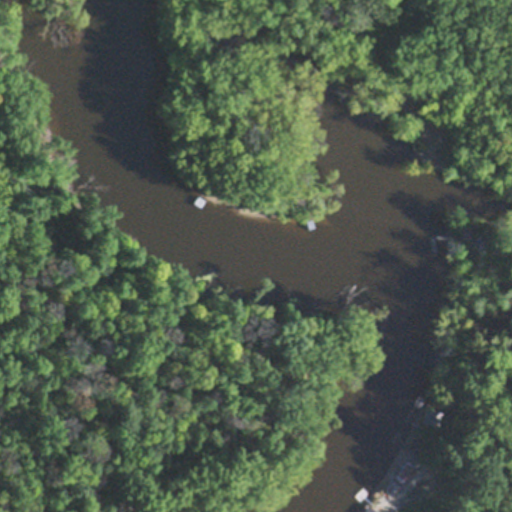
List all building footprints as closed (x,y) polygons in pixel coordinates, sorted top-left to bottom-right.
[(461,216),(467,216),(467,218),(470,218),(470,226),(467,226),(467,230),(461,230),(461,216)] [(475,236),(478,231),(487,239),(483,243),(475,236)] [(470,240),(474,236),(481,242),(479,244),(481,246),(479,248),(470,240)] [(425,403),(437,409),(431,421),(420,415),(425,403)] [(420,450),(412,445),(419,435),(426,440),(420,450)] [(401,456),(408,460),(398,474),(392,469),(401,456)] [(373,511),(361,511),(359,510),(367,501),(376,509),(373,511)]
